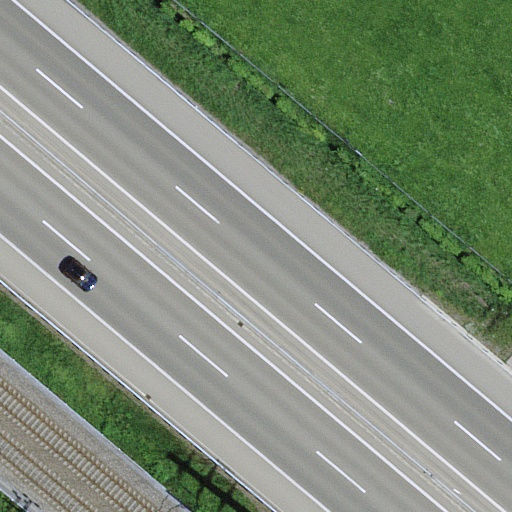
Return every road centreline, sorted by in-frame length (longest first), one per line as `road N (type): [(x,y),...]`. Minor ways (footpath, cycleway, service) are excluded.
road 1 (motorway): [(511,476),(0,44)]
road 2 (motorway): [(0,180),(388,511)]
